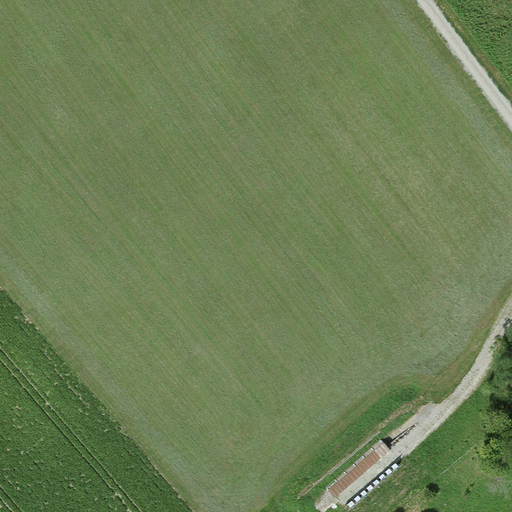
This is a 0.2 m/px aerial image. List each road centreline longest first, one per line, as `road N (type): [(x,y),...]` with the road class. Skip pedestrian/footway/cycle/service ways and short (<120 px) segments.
road 1 (track): [(403,439),(439,418),(511,313)]
road 2 (track): [(511,123),(421,0)]
